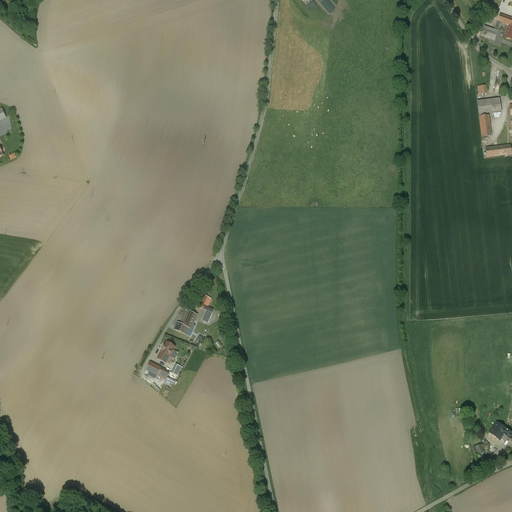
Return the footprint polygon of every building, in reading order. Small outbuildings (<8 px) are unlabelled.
[(313,11),(319,6),(314,0),(312,0),(308,3),(313,11)] [(328,0),(327,0),(322,4),(327,12),(334,8),(328,0)] [(511,19),(500,15),(497,21),(500,23),(508,26),(511,19)] [(494,30),(484,27),(481,36),(494,41),(497,31),(494,30)] [(499,99),(477,102),(479,114),(486,113),(501,112),(499,99)] [(486,116),(479,117),(482,137),(491,136),(488,116),(486,116)] [(510,146),(485,149),(486,158),(511,155),(510,146)] [(202,295),(196,307),(202,310),(208,298),(202,295)] [(196,315),(187,311),(181,325),(188,328),(190,329),(196,315)] [(212,314),(206,311),(203,318),(209,320),(212,314)] [(181,325),(177,323),(174,330),(185,335),(188,328),(181,325)] [(175,348),(166,343),(157,359),(166,363),(170,356),(174,359),(178,354),(173,351),(175,348)] [(161,368),(153,364),(149,372),(157,376),(161,368)] [(181,367),(175,364),(171,374),(177,377),(181,367)] [(170,373),(161,368),(157,376),(166,380),(170,373)] [(177,377),(171,374),(170,373),(166,380),(164,384),(171,388),(177,377)] [(161,382),(148,375),(145,380),(157,391),(161,382)] [(504,434),(507,431),(507,430),(497,423),(489,433),(499,441),(504,434)]
